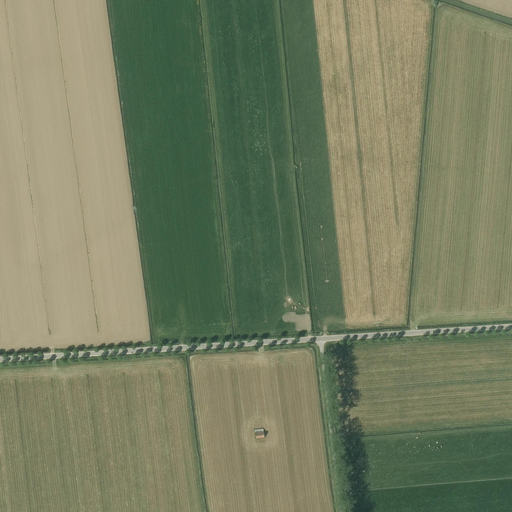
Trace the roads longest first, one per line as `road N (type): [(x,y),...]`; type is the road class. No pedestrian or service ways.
road 1 (unclassified): [(320,338),(0,359)]
road 2 (unclassified): [(511,326),(320,338)]
road 3 (unclassified): [(341,511),(320,338)]
